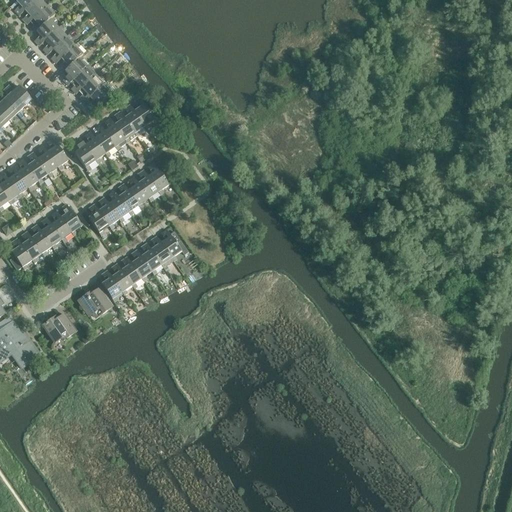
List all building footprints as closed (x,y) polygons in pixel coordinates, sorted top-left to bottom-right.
[(19,17),(25,11),(36,0),(18,0),(16,2),(20,6),(14,12),(19,17)] [(27,26),(33,20),(46,8),(46,7),(41,1),(42,0),(36,0),(25,11),(28,15),(22,20),(27,26)] [(35,34),(37,33),(52,18),(53,18),(55,17),(49,10),(51,8),(49,5),(46,7),(46,8),(33,20),(36,24),(31,29),(35,34)] [(39,47),(45,42),(58,29),(53,23),(55,21),(53,18),(52,18),(37,33),(40,37),(34,42),(39,47)] [(48,56),(53,51),(67,38),(66,38),(61,32),(63,30),(61,27),(58,29),(45,42),(48,46),(43,51),(48,56)] [(56,65),(61,59),(75,47),(69,41),(72,39),(69,36),(66,38),(67,38),(53,51),(57,54),(51,60),(56,65)] [(64,74),(65,72),(81,57),(81,58),(83,56),(77,50),(80,47),(77,44),(75,47),(61,59),(65,63),(59,69),(64,74)] [(68,87),(74,81),(73,81),(87,69),(87,68),(89,66),(81,58),(81,57),(65,72),(69,76),(63,81),(68,87)] [(76,95),(82,90),(81,90),(95,77),(97,75),(89,66),(87,68),(87,69),(73,81),(74,81),(77,85),(71,90),(76,95)] [(84,104),(90,99),(103,86),(105,84),(97,75),(95,77),(81,90),(82,90),(85,94),(79,99),(84,104)] [(90,99),(93,102),(87,108),(92,113),(111,95),(106,89),(108,87),(105,84),(103,86),(90,99)] [(9,86),(6,89),(24,108),(32,101),(19,87),(14,92),(9,86)] [(8,97),(4,101),(17,115),(24,108),(6,89),(4,92),(8,97)] [(122,97),(117,92),(112,95),(112,96),(110,97),(113,101),(115,103),(116,102),(122,97)] [(139,110),(135,113),(145,128),(147,131),(150,128),(148,126),(155,121),(140,99),(134,103),(139,110)] [(0,111),(9,122),(17,115),(4,101),(0,104),(0,111)] [(129,117),(125,119),(137,138),(140,135),(138,132),(145,128),(135,113),(130,106),(124,110),(129,117)] [(0,126),(2,129),(9,122),(0,111),(0,126)] [(119,123),(115,126),(125,142),(127,144),(137,138),(125,119),(120,113),(114,117),(119,123)] [(109,130),(105,133),(115,148),(117,151),(120,149),(118,146),(125,142),(115,126),(110,120),(105,124),(109,130)] [(99,137),(95,140),(105,155),(107,158),(110,156),(109,153),(115,148),(105,133),(100,127),(95,131),(99,137)] [(89,144),(85,147),(95,162),(97,165),(101,163),(99,160),(105,155),(95,140),(91,133),(85,137),(89,144)] [(52,151),(48,154),(47,154),(58,169),(60,172),(63,169),(61,167),(68,162),(53,140),(47,144),(52,151)] [(95,162),(85,147),(81,140),(75,144),(80,151),(75,154),(87,172),(91,169),(89,167),(95,162)] [(42,158),(38,160),(38,161),(48,176),(50,179),(53,176),(51,173),(58,169),(47,154),(48,154),(43,147),(37,151),(42,158)] [(32,164),(28,167),(38,182),(38,183),(40,185),(43,183),(41,180),(48,176),(38,161),(38,160),(33,154),(27,158),(32,164)] [(22,171),(18,174),(28,189),(30,192),(33,190),(31,187),(38,183),(38,182),(28,167),(23,161),(18,165),(22,171)] [(152,175),(148,178),(158,193),(160,196),(164,194),(162,191),(169,186),(154,165),(148,169),(152,175)] [(12,178),(8,181),(18,196),(20,199),(23,197),(22,194),(28,189),(18,174),(14,168),(8,172),(12,178)] [(159,173),(164,179),(168,177),(163,170),(159,173)] [(143,182),(139,185),(149,200),(151,203),(154,201),(152,198),(158,193),(148,178),(144,172),(138,176),(143,182)] [(0,181),(2,185),(0,186),(0,190),(9,203),(8,203),(10,206),(20,199),(18,196),(8,181),(4,174),(0,176),(0,181)] [(133,189),(129,192),(139,207),(141,210),(144,207),(142,205),(149,200),(139,185),(134,178),(128,182),(133,189)] [(123,196),(119,199),(129,214),(131,217),(134,214),(132,212),(139,207),(129,192),(124,185),(118,189),(123,196)] [(0,190),(0,212),(0,213),(4,210),(2,208),(8,203),(9,203),(0,190)] [(113,203),(109,205),(119,221),(121,223),(124,221),(122,218),(129,214),(119,199),(114,192),(108,196),(113,203)] [(103,209),(99,212),(109,228),(111,230),(114,228),(112,225),(119,221),(109,205),(104,199),(99,203),(103,209)] [(66,216),(61,219),(72,234),(73,237),(77,235),(75,232),(82,227),(67,206),(61,210),(66,216)] [(109,228),(99,212),(95,206),(89,210),(93,216),(89,219),(101,237),(105,235),(103,232),(109,228)] [(56,223),(52,226),(62,241),(64,244),(67,242),(65,239),(72,234),(61,219),(57,212),(51,217),(56,223)] [(46,230),(42,233),(52,248),(54,251),(57,249),(55,246),(62,241),(52,226),(47,219),(41,223),(46,230)] [(2,230),(6,236),(12,232),(9,227),(7,226),(2,230)] [(36,237),(32,240),(42,255),(44,258),(47,255),(45,253),(52,248),(42,233),(37,226),(31,230),(36,237)] [(165,241),(161,244),(172,259),(171,259),(173,262),(177,260),(175,257),(182,252),(177,245),(181,242),(174,233),(170,236),(167,231),(161,235),(165,241)] [(26,244),(22,246),(32,262),(34,265),(37,262),(35,260),(42,255),(32,240),(27,233),(22,237),(26,244)] [(156,248),(151,251),(162,266),(163,269),(167,267),(165,264),(171,259),(172,259),(161,244),(157,238),(151,242),(156,248)] [(32,262),(22,246),(17,240),(12,244),(16,250),(12,254),(15,258),(10,262),(17,272),(22,269),(24,271),(27,269),(26,266),(32,262)] [(146,255),(142,258),(141,258),(152,273),(154,276),(157,274),(155,271),(162,266),(151,251),(147,244),(141,248),(146,255)] [(136,262),(132,265),(142,280),(144,283),(147,280),(145,278),(152,273),(141,258),(142,258),(137,251),(131,255),(136,262)] [(126,269),(122,272),(132,287),(134,290),(137,287),(135,285),(142,280),(132,265),(127,258),(121,262),(126,269)] [(116,276),(112,278),(112,279),(122,294),(124,296),(127,294),(125,291),(132,287),(122,272),(117,265),(112,269),(116,276)] [(112,279),(112,278),(108,272),(102,276),(106,282),(102,286),(114,303),(117,301),(116,298),(122,294),(112,279)] [(78,302),(89,317),(97,312),(100,316),(112,308),(100,290),(93,294),(92,293),(78,302)] [(62,339),(64,341),(76,333),(64,315),(57,321),(55,318),(43,327),(55,344),(62,339)] [(0,332),(0,362),(12,354),(22,369),(40,357),(16,322),(0,332)] [(81,327),(87,336),(92,332),(86,323),(81,327)]
